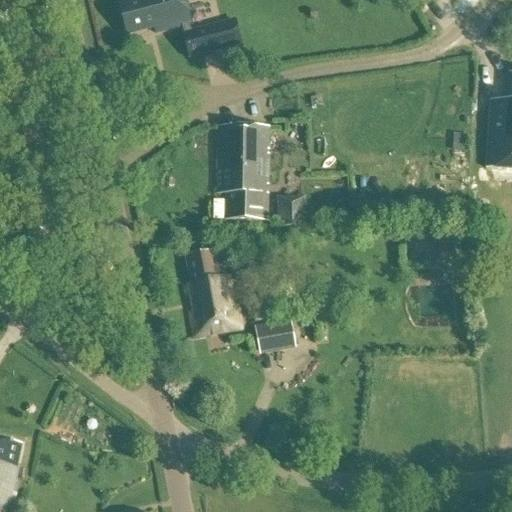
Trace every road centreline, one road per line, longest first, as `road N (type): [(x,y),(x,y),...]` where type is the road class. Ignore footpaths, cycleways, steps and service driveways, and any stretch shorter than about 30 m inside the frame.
road 1 (residential): [(162,427),(204,452),(367,484),(511,475)]
road 2 (residential): [(211,99),(308,70),(410,57),(442,43),(492,0)]
road 3 (unclassified): [(162,427),(106,181)]
road 4 (residential): [(162,427),(0,304)]
road 5 (track): [(114,216),(24,320)]
road 6 (residential): [(80,66),(211,99)]
road 7 (residential): [(211,99),(106,181)]
